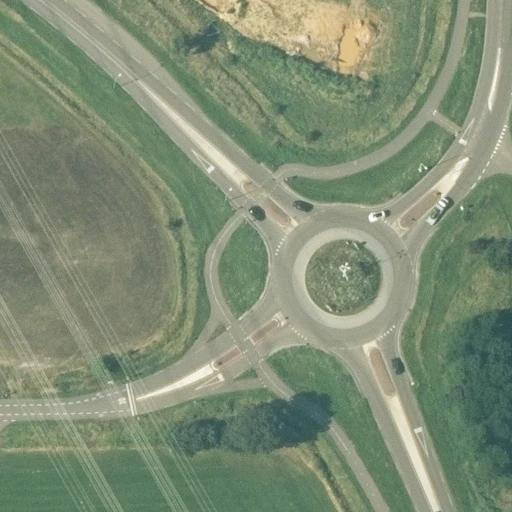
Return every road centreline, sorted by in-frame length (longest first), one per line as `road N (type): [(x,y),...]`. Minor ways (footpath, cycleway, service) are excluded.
road 1 (primary): [(295,236),(142,88),(34,0)]
road 2 (unclassified): [(115,405),(201,388),(294,328)]
road 3 (unclassified): [(281,303),(115,405)]
road 4 (primary): [(437,511),(372,341)]
road 5 (secondary): [(475,148),(495,86),(501,0)]
road 6 (secondary): [(394,238),(475,148)]
